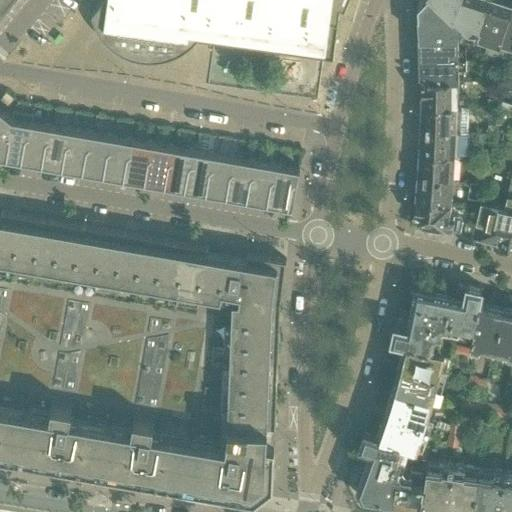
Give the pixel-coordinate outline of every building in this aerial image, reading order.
[(102,0),(91,15),(92,19),(94,23),(96,27),(98,31),(101,35),(103,38),(106,41),(110,45),(113,47),(117,50),(120,52),(124,54),(128,56),(133,57),(137,58),(141,59),(146,60),(150,60),(154,60),(159,59),(163,58),(168,57),(172,56),(176,54),(180,52),(184,50),(187,47),(191,45),(194,42),(196,39),(333,58),(335,40),(339,11),(344,12),(348,0),(102,0)] [(459,29),(463,25),(436,0),(421,0),(418,3),(417,4),(417,5),(417,6),(420,38),(459,37),(459,29)] [(473,25),(480,27),(489,0),(436,0),(463,25),(468,30),(473,25)] [(511,5),(495,0),(489,0),(480,27),(477,35),(490,40),(487,47),(505,53),(508,46),(511,47),(511,5)] [(459,50),(459,37),(420,38),(420,61),(466,60),(466,50),(459,50)] [(466,69),(466,60),(420,61),(421,82),(458,82),(459,82),(459,69),(466,69)] [(487,81),(497,81),(497,70),(497,67),(485,68),(486,74),(487,81)] [(497,70),(497,81),(511,84),(511,69),(509,69),(508,72),(497,70)] [(458,96),(458,82),(421,82),(421,106),(469,106),(469,96),(458,96)] [(487,106),(496,106),(496,104),(497,98),(487,98),(487,106)] [(511,109),(496,104),(496,106),(496,123),(509,124),(511,110),(511,109)] [(468,133),(469,106),(421,106),(420,129),(457,132),(468,133)] [(0,156),(5,157),(12,118),(0,107),(0,156)] [(5,157),(25,160),(32,121),(12,118),(5,157)] [(25,160),(46,164),(53,125),(32,121),(25,160)] [(488,124),(487,133),(488,133),(494,134),(496,134),(497,125),(488,124)] [(46,164),(66,168),(73,128),(53,125),(46,164)] [(66,168),(87,171),(94,132),(73,128),(66,168)] [(455,156),(457,132),(420,129),(419,153),(455,156)] [(87,171),(107,175),(114,135),(94,132),(87,171)] [(488,134),(488,133),(487,133),(478,132),(478,141),(494,142),(494,134),(488,134)] [(107,175),(128,178),(135,139),(114,135),(107,175)] [(128,178),(148,182),(155,142),(135,139),(128,178)] [(148,182),(169,185),(176,146),(155,142),(148,182)] [(169,185),(189,189),(196,149),(176,146),(169,185)] [(189,189),(210,192),(217,153),(196,149),(189,189)] [(210,192),(230,196),(237,156),(217,153),(210,192)] [(454,181),(455,156),(419,153),(417,177),(454,181)] [(230,196),(251,199),(258,160),(237,156),(230,196)] [(251,199),(271,203),(278,163),(258,160),(251,199)] [(278,163),(271,203),(293,206),(300,167),(278,163)] [(511,243),(511,173),(505,205),(504,205),(496,240),(511,243)] [(474,175),(473,183),(474,183),(475,183),(482,184),(484,185),(485,183),(488,175),(475,175),(474,175)] [(451,205),(454,181),(417,177),(415,200),(450,205),(450,204),(451,205)] [(474,183),(473,183),(470,182),(467,198),(480,200),(482,184),(475,183),(474,183)] [(448,218),(450,205),(415,200),(412,223),(451,231),(453,219),(448,218)] [(473,235),(496,240),(504,205),(480,200),(475,225),(473,235)] [(0,450),(255,495),(273,480),(275,442),(272,441),(269,441),(269,437),(269,433),(270,426),(272,426),(275,427),(280,301),(286,258),(247,251),(246,255),(245,259),(213,253),(207,252),(208,249),(208,245),(1,209),(0,213),(0,214),(0,450)] [(464,234),(473,235),(475,225),(467,223),(464,234)] [(460,324),(474,327),(480,300),(483,286),(458,281),(455,294),(424,288),(420,283),(415,287),(444,324),(449,321),(450,322),(449,328),(450,328),(459,330),(460,324)] [(413,295),(409,315),(438,321),(442,325),(444,324),(415,287),(410,290),(413,295)] [(480,343),(494,346),(504,305),(480,300),(474,327),(470,346),(479,348),(480,343)] [(508,355),(511,355),(511,306),(504,305),(494,346),(509,350),(508,355)] [(390,340),(403,343),(403,342),(432,348),(432,347),(435,333),(441,335),(443,327),(442,325),(438,321),(409,315),(409,318),(396,315),(390,340)] [(403,343),(397,365),(442,375),(444,375),(447,366),(441,364),(445,350),(432,347),(432,348),(403,342),(403,343)] [(451,351),(460,353),(461,346),(453,344),(451,351)] [(461,346),(460,353),(468,355),(470,347),(461,346)] [(397,365),(391,388),(432,398),(436,384),(441,386),(444,375),(442,375),(397,365)] [(468,383),(476,385),(478,376),(470,374),(468,383)] [(478,376),(476,385),(485,387),(487,378),(478,376)] [(391,388),(384,411),(430,424),(433,414),(427,412),(432,398),(391,388)] [(462,408),(470,410),(472,400),(463,399),(462,408)] [(470,410),(480,412),(481,402),(472,400),(470,410)] [(480,412),(490,414),(492,404),(481,402),(480,412)] [(490,414),(500,415),(502,406),(492,404),(490,414)] [(500,415),(510,417),(511,408),(511,407),(502,406),(500,415)] [(384,411),(376,433),(376,435),(409,444),(417,447),(422,447),(423,446),(422,446),(426,434),(427,434),(430,424),(384,411)] [(367,457),(365,463),(384,467),(386,466),(394,470),(402,465),(409,444),(376,435),(376,433),(364,429),(355,453),(367,457)] [(458,438),(450,436),(449,444),(457,445),(458,438)] [(421,507),(446,511),(454,462),(444,461),(443,466),(427,464),(425,478),(421,507)] [(446,511),(454,511),(472,511),(478,472),(464,469),(465,464),(454,462),(446,511)] [(362,498),(393,502),(397,476),(405,469),(402,465),(394,470),(386,466),(384,467),(365,463),(356,487),(362,498)] [(420,511),(421,507),(425,478),(410,475),(410,470),(405,469),(397,476),(393,502),(396,503),(394,511),(420,511)] [(472,511),(498,511),(505,470),(495,469),(494,474),(478,472),(472,511)] [(498,511),(511,511),(511,471),(505,470),(498,511)]
